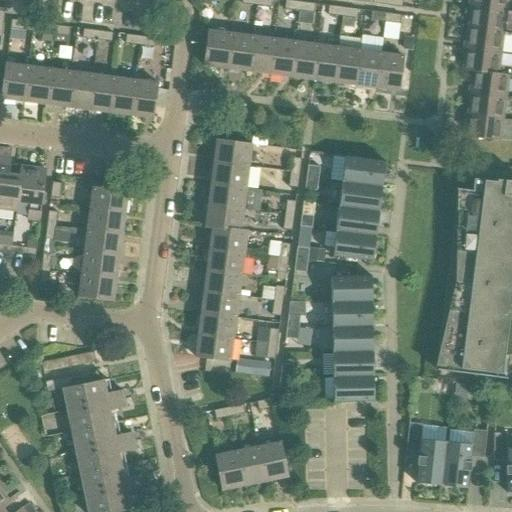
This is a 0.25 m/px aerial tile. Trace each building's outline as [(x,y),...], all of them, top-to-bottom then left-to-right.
[(285,0),(285,9),(298,11),(300,2),(285,0)] [(504,10),(505,0),(470,0),(469,5),(504,10)] [(314,13),(315,4),(300,2),(298,11),(314,13)] [(501,32),(504,10),(469,5),(466,27),(501,32)] [(327,15),(341,16),(343,8),(328,6),(327,15)] [(357,19),(358,10),(343,8),(341,16),(357,19)] [(370,20),(384,22),(386,13),(372,11),(370,20)] [(386,13),(384,22),(400,24),(402,15),(386,13)] [(11,19),(10,29),(26,31),(27,22),(11,19)] [(53,35),(55,25),(41,23),(40,33),(53,35)] [(69,37),(70,27),(55,25),(53,35),(69,37)] [(464,48),(498,53),(501,32),(466,27),(464,48)] [(83,38),(97,40),(98,31),(84,29),(83,38)] [(203,66),(225,68),(230,33),(208,30),(203,66)] [(112,42),(113,33),(98,31),(97,40),(112,42)] [(225,68),(248,72),(253,36),(230,33),(225,68)] [(125,44),(140,46),(141,37),(126,35),(125,44)] [(248,72),(270,75),(275,39),(253,36),(248,72)] [(156,39),(141,37),(140,46),(155,48),(156,39)] [(270,75),(291,77),(296,41),(275,39),(270,75)] [(296,41),(291,77),(312,80),(317,44),(296,41)] [(312,80),(333,83),(338,47),(317,44),(312,80)] [(360,50),(338,47),(333,83),(355,86),(360,50)] [(461,70),(471,71),(495,74),(498,53),(464,48),(461,70)] [(355,86),(376,89),(381,53),(360,50),(355,86)] [(381,53),(376,89),(398,92),(402,56),(381,53)] [(5,63),(1,98),(22,101),(27,66),(5,63)] [(44,104),(49,69),(27,66),(22,101),(44,104)] [(70,72),(49,69),(44,104),(66,107),(70,72)] [(495,74),(471,71),(468,93),(503,97),(506,76),(495,74)] [(70,72),(66,107),(87,110),(92,74),(70,72)] [(109,113),(114,77),(92,74),(87,110),(109,113)] [(135,80),(114,77),(109,113),(131,116),(135,80)] [(135,80),(131,116),(152,118),(157,83),(135,80)] [(500,119),(503,97),(468,93),(466,114),(500,119)] [(500,119),(466,114),(463,136),(497,140),(500,119)] [(213,162),(248,166),(251,145),(215,140),(213,162)] [(10,158),(0,156),(0,208),(15,211),(16,201),(19,176),(8,174),(10,158)] [(292,157),(290,172),(300,173),(302,159),(292,157)] [(345,157),(342,182),(382,187),(385,162),(345,157)] [(248,166),(213,162),(210,183),(245,188),(248,166)] [(308,164),(307,176),(319,178),(320,166),(308,164)] [(19,176),(16,201),(29,203),(27,219),(39,221),(45,169),(20,166),(19,176)] [(290,172),(288,187),(298,189),(300,173),(290,172)] [(307,178),(305,188),(317,190),(319,179),(307,178)] [(508,356),(504,354),(511,292),(511,181),(504,180),(504,181),(494,179),(494,182),(474,179),(472,191),(457,189),(456,190),(458,191),(435,370),(506,379),(506,378),(505,378),(508,356)] [(61,183),(53,182),(51,197),(59,198),(61,183)] [(342,182),(339,207),(379,212),(382,187),(342,182)] [(207,205),(243,209),(245,188),(210,183),(207,205)] [(92,187),(89,209),(124,214),(127,192),(92,187)] [(307,216),(323,215),(323,197),(306,197),(307,216)] [(287,200),(285,215),(294,216),(296,201),(287,200)] [(204,226),(210,227),(240,231),(243,209),(207,205),(204,226)] [(336,232),(375,237),(379,212),(339,207),(336,232)] [(86,231),(121,236),(124,214),(89,209),(86,231)] [(49,211),(47,225),(56,227),(58,212),(49,211)] [(285,215),(283,230),(292,231),(294,216),(285,215)] [(302,216),(300,227),(312,229),(314,217),(302,216)] [(56,227),(47,225),(45,240),(54,241),(56,227)] [(208,249),(243,254),(246,232),(240,231),(210,227),(208,249)] [(0,244),(10,246),(12,233),(0,231),(0,244)] [(118,257),(121,236),(86,231),(83,252),(118,257)] [(336,232),(333,257),(372,262),(375,237),(336,232)] [(27,248),(35,249),(36,242),(28,241),(27,248)] [(281,243),(279,258),(288,259),(290,244),(281,243)] [(297,248),(295,260),(308,261),(309,250),(297,248)] [(208,249),(205,270),(241,275),(243,254),(208,249)] [(309,250),(308,261),(322,263),(324,251),(309,249),(309,250)] [(83,252),(80,274),(115,279),(118,257),(83,252)] [(42,269),(50,270),(52,255),(43,254),(42,269)] [(279,258),(277,273),(286,274),(288,259),(279,258)] [(295,260),(294,272),(306,274),(308,261),(295,260)] [(50,270),(42,269),(40,284),(48,285),(50,270)] [(205,270),(202,291),(238,296),(241,275),(205,270)] [(115,279),(80,274),(77,296),(112,301),(115,279)] [(331,303),(372,302),(371,276),(331,277),(331,303)] [(275,286),(273,301),(283,303),(283,302),(285,287),(275,286)] [(202,291),(199,313),(235,318),(238,296),(202,291)] [(294,296),(294,309),(321,308),(321,295),(294,296)] [(262,300),(261,312),(272,313),(271,316),(281,317),(283,303),(273,301),(262,300)] [(331,303),(331,327),(372,327),(372,302),(331,303)] [(196,336),(232,340),(235,318),(199,313),(196,336)] [(288,315),(286,326),(298,328),(300,317),(288,315)] [(286,326),(284,338),(297,340),(298,328),(286,326)] [(331,327),(332,352),(372,351),(372,327),(331,327)] [(260,333),(258,343),(277,346),(279,330),(270,328),(269,334),(260,333)] [(232,340),(196,336),(194,357),(229,361),(232,340)] [(257,343),(255,357),(275,359),(277,346),(258,343),(257,343)] [(287,347),(287,363),(322,361),(321,345),(287,347)] [(84,353),(86,364),(95,362),(93,351),(84,353)] [(372,351),(332,352),(332,377),(373,377),(372,351)] [(77,366),(86,364),(84,353),(75,355),(77,366)] [(69,368),(77,366),(75,355),(66,357),(69,368)] [(60,370),(69,368),(66,357),(58,359),(60,370)] [(51,371),(60,370),(58,359),(49,360),(51,371)] [(42,373),(51,371),(49,360),(40,362),(42,373)] [(293,366),(281,364),(279,376),(292,378),(293,366)] [(90,383),(99,381),(97,370),(88,372),(90,383)] [(81,385),(90,383),(88,372),(79,374),(81,385)] [(72,387),(81,385),(79,374),(70,375),(72,387)] [(64,388),(72,387),(70,375),(61,377),(64,388)] [(292,378),(279,376),(278,388),(290,390),(292,378)] [(62,389),(64,388),(61,377),(53,379),(55,390),(62,389)] [(373,377),(332,377),(333,403),(373,402),(373,377)] [(46,392),(55,390),(53,379),(44,381),(46,392)] [(62,389),(67,411),(123,399),(122,390),(105,394),(102,380),(99,381),(62,389)] [(272,406),(271,404),(270,397),(256,400),(259,408),(272,406)] [(67,411),(71,432),(111,424),(108,410),(125,407),(123,399),(67,411)] [(243,404),(227,408),(229,417),(245,413),(243,404)] [(227,408),(214,411),(216,419),(229,417),(227,408)] [(318,442),(315,421),(301,422),(303,444),(318,442)] [(415,483),(441,486),(446,442),(420,440),(422,425),(408,423),(405,451),(418,452),(415,483)] [(114,437),(111,424),(71,432),(75,453),(132,441),(131,433),(114,437)] [(441,486),(467,489),(470,457),(483,459),(486,431),(473,430),(471,445),(446,442),(441,486)] [(505,492),(511,492),(511,448),(507,449),(507,434),(493,433),(493,461),(506,461),(505,492)] [(134,449),(132,441),(75,453),(79,474),(120,466),(117,453),(134,449)] [(257,446),(264,481),(286,477),(279,442),(257,446)] [(257,446),(234,451),(241,486),(264,481),(257,446)] [(241,486),(234,451),(214,455),(221,490),(241,486)] [(79,474),(84,495),(141,483),(139,475),(123,479),(120,466),(79,474)] [(141,483),(84,495),(87,511),(109,511),(129,508),(126,495),(143,491),(141,483)] [(8,502),(0,489),(0,507),(1,507),(8,502)]
